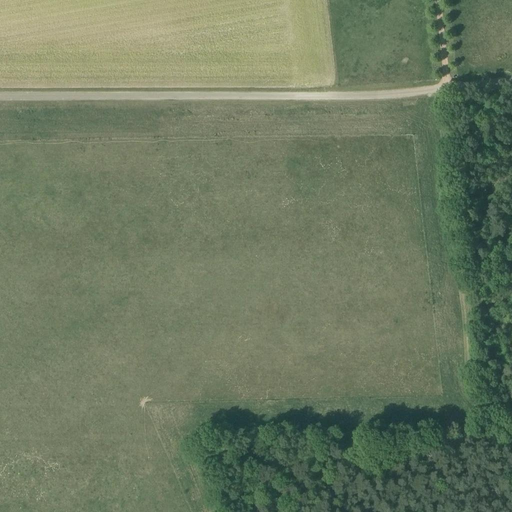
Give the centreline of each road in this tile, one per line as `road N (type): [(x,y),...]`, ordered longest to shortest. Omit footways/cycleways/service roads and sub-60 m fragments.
road 1 (unclassified): [(0,101),(436,96),(511,85)]
road 2 (track): [(511,491),(506,455),(477,412),(436,96)]
